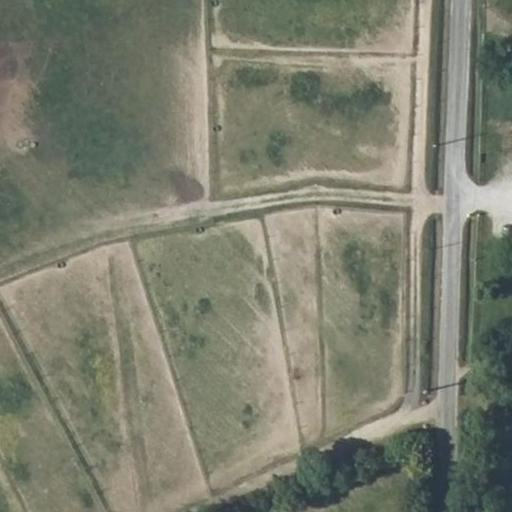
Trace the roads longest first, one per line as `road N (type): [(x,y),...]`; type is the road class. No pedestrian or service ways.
road 1 (tertiary): [(457,0),(448,378),(456,511)]
road 2 (track): [(399,423),(411,397),(428,0)]
road 3 (track): [(511,202),(306,196),(178,218)]
road 4 (track): [(450,410),(375,430),(202,511)]
